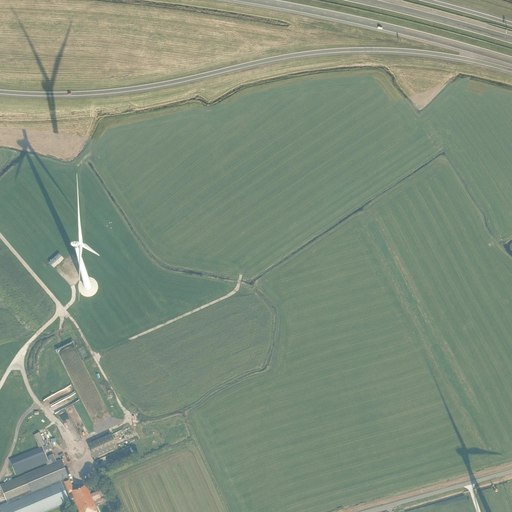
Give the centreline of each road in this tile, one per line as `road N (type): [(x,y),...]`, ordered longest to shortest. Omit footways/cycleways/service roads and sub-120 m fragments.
road 1 (motorway): [(0,91),(131,88),(342,49),(421,51),(511,70)]
road 2 (motorway): [(254,0),(511,60)]
road 3 (track): [(0,480),(20,421),(39,403),(21,369),(24,349),(62,309)]
road 4 (track): [(95,358),(233,290),(242,271)]
road 5 (motorway): [(511,38),(360,0)]
road 6 (unclassified): [(368,511),(511,471)]
